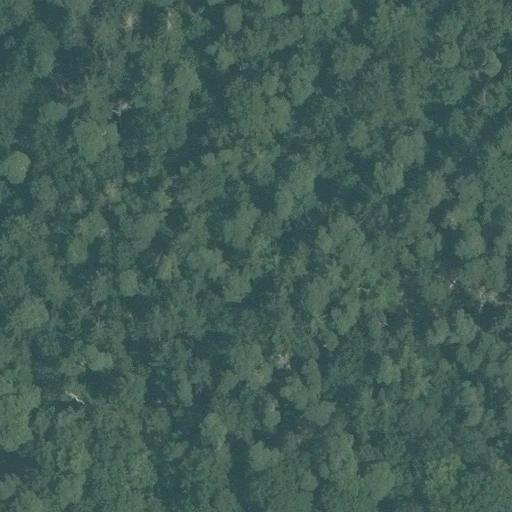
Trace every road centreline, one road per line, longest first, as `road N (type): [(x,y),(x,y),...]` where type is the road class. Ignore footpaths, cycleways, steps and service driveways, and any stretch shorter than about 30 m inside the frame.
road 1 (track): [(239,127),(229,207),(233,261),(194,511)]
road 2 (track): [(239,127),(511,4)]
road 3 (track): [(0,240),(239,127)]
road 4 (residential): [(404,511),(226,504),(205,511)]
road 5 (track): [(186,0),(239,127)]
road 6 (residential): [(133,511),(95,494),(0,483)]
